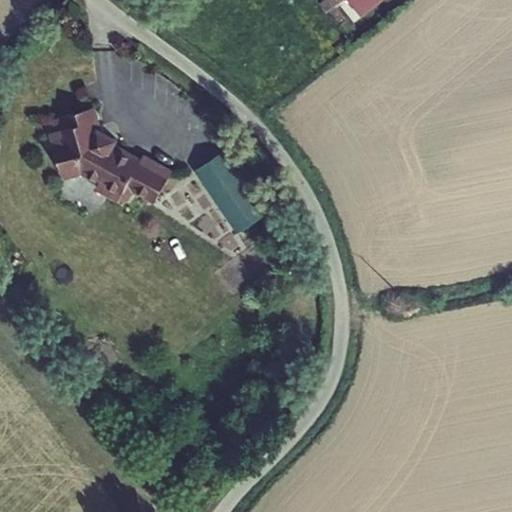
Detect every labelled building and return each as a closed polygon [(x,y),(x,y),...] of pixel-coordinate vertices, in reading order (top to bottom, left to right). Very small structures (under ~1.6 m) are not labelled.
[(344,0),(326,0),(320,4),(327,14),(345,2),(344,0)] [(387,0),(348,0),(364,19),(387,0)] [(135,190),(156,202),(175,169),(145,152),(143,156),(117,142),(95,130),(99,123),(103,125),(97,105),(53,117),(56,129),(50,131),(56,150),(58,150),(66,178),(83,172),(99,182),(96,188),(120,201),(130,198),(135,190)] [(103,125),(99,123),(95,130),(117,142),(121,135),(103,125)] [(196,169),(238,232),(269,212),(226,147),(196,169)]
